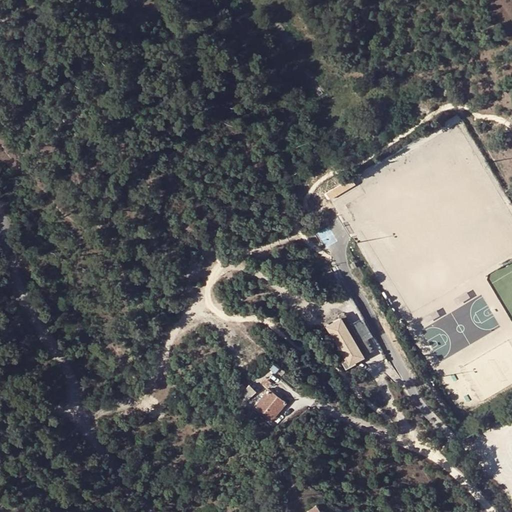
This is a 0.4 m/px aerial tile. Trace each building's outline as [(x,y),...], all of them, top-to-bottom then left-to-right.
[(353,179),(332,191),(336,197),(357,184),(353,179)] [(344,313),(339,316),(340,317),(363,356),(368,353),(344,313)] [(352,357),(354,361),(363,356),(340,317),(333,321),(335,324),(332,326),(333,328),(329,331),(347,359),(352,357)] [(237,391),(239,394),(246,388),(244,385),(237,391)] [(246,388),(239,395),(245,401),(255,392),(249,385),(246,388)] [(269,389),(255,405),(272,420),(286,402),(269,389)] [(246,402),(245,401),(239,395),(236,399),(242,405),(246,402)]
